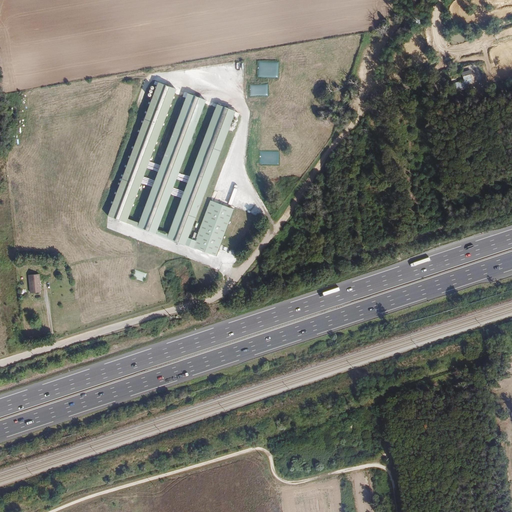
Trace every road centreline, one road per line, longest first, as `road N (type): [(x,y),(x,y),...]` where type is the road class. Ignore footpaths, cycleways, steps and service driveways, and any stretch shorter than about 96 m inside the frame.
road 1 (motorway): [(0,430),(511,260)]
road 2 (motorway): [(511,238),(0,407)]
road 3 (unclassified): [(367,83),(349,124),(225,287),(0,362)]
road 4 (track): [(396,511),(387,466),(288,481),(260,450),(52,511)]
road 5 (track): [(390,24),(367,83),(382,71),(444,62),(457,52),(481,54),(496,69),(494,59),(511,47)]
road 6 (track): [(511,36),(437,50),(441,0)]
